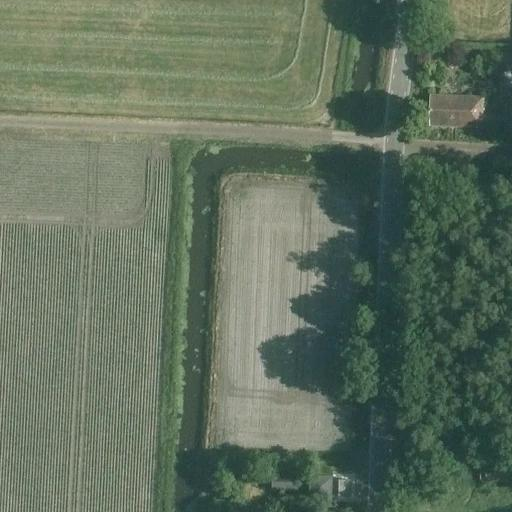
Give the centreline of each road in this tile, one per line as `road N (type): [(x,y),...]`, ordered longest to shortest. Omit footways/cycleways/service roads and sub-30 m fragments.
road 1 (track): [(394,139),(0,121)]
road 2 (unclassified): [(376,511),(393,145)]
road 3 (unclassified): [(393,145),(411,0)]
